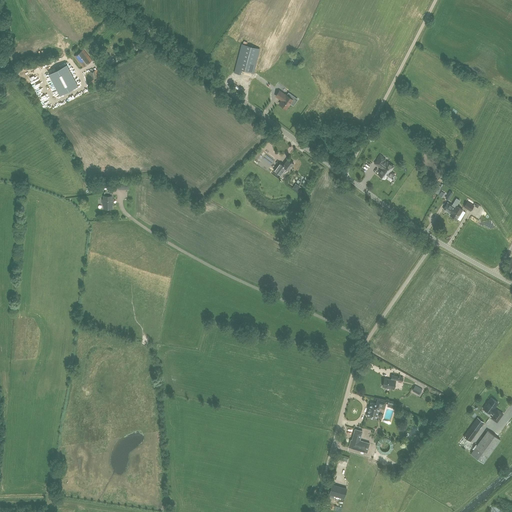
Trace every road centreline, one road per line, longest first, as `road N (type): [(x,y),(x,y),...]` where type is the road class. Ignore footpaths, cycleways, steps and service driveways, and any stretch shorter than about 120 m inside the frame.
road 1 (track): [(315,511),(364,344),(434,240)]
road 2 (unclassified): [(107,0),(345,177)]
road 3 (unknown): [(130,219),(206,265),(367,339)]
road 4 (track): [(345,177),(435,0)]
road 5 (unclassified): [(511,282),(456,254),(345,177)]
